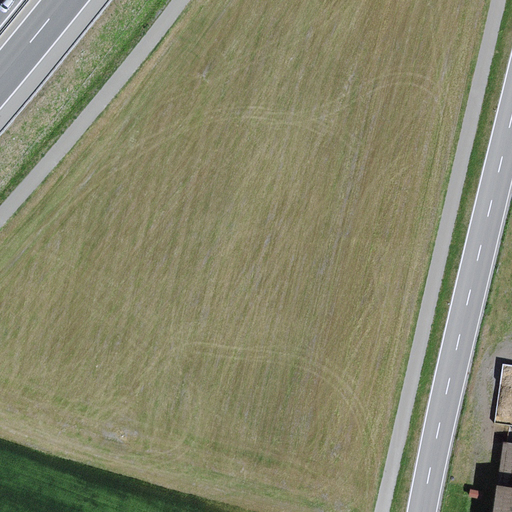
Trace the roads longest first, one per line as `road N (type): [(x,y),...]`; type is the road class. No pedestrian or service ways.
road 1 (track): [(382,511),(496,0)]
road 2 (primary): [(421,511),(511,119)]
road 3 (track): [(175,0),(0,211)]
